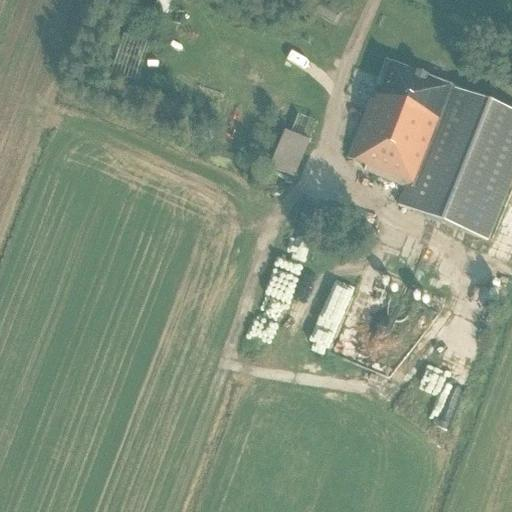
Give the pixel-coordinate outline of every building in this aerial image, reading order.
[(181,14),(187,0),(152,0),(148,10),(182,26),(186,16),(181,14)] [(342,12),(320,0),(319,0),(312,13),(334,25),(342,12)] [(149,43),(123,35),(111,75),(137,83),(149,43)] [(367,168),(366,173),(406,188),(413,191),(452,91),(453,88),(387,62),(349,161),(367,168)] [(413,191),(406,188),(398,208),(489,243),(511,184),(511,114),(452,91),(413,191)] [(317,123),(298,115),(290,134),(287,133),(271,170),(294,180),(317,123)] [(354,218),(327,207),(319,225),(348,236),(347,239),(370,248),(378,228),(354,219),(354,218)] [(281,277),(275,305),(300,311),(313,255),(289,250),(282,277),(281,277)] [(324,279),(304,342),(298,359),(323,367),(349,287),(324,279)] [(449,426),(483,332),(458,323),(443,363),(434,360),(419,401),(425,403),(421,416),(449,426)]
